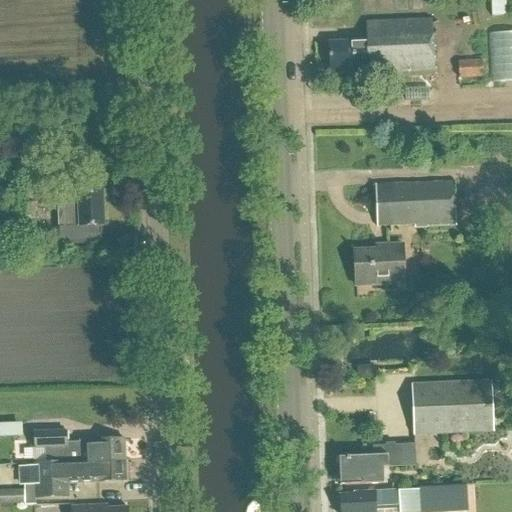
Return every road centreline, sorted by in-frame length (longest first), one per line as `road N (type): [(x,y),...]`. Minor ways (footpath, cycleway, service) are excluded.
road 1 (unclassified): [(169,511),(148,0)]
road 2 (secondary): [(295,511),(275,0)]
